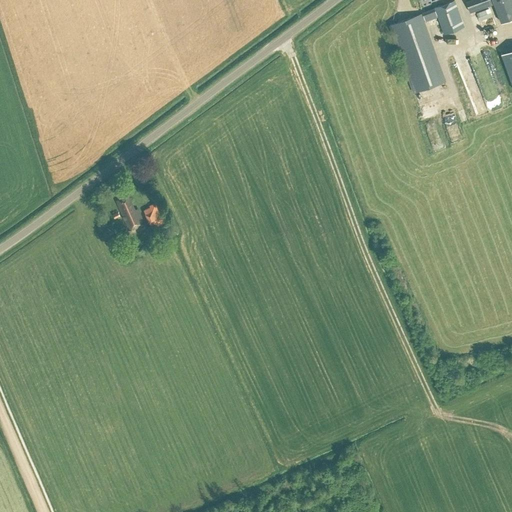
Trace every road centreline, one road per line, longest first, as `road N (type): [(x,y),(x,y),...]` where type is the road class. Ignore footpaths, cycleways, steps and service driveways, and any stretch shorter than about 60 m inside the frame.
road 1 (track): [(283,36),(435,407),(511,435)]
road 2 (unclassified): [(0,248),(333,0)]
